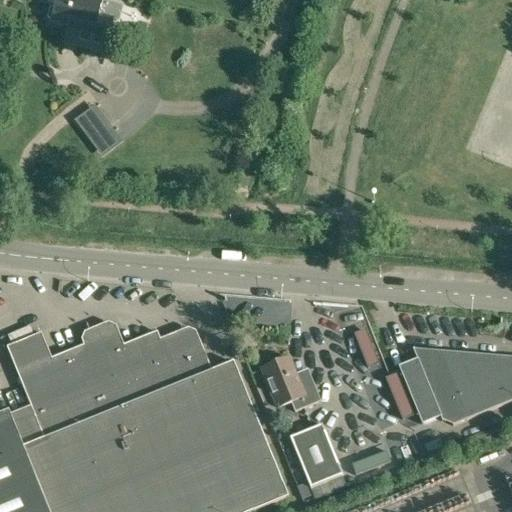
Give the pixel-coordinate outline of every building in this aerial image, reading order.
[(103,0),(55,0),(50,23),(68,27),(61,55),(103,65),(114,21),(116,22),(119,20),(121,8),(120,6),(103,2),(103,0)] [(113,131),(103,119),(84,133),(94,146),(113,131)] [(8,415),(47,511),(254,511),(288,498),(234,363),(212,372),(196,332),(188,329),(127,354),(116,326),(108,323),(85,333),(81,340),(84,346),(52,359),(42,334),(7,348),(30,406),(8,415)] [(511,402),(511,360),(414,350),(419,361),(398,368),(423,425),(440,418),(442,422),(456,427),(511,402)] [(295,413),(321,403),(312,380),(299,386),(289,360),(262,371),(278,409),(291,404),(295,413)] [(0,511),(47,511),(8,415),(0,418),(0,511)] [(331,494),(327,483),(342,476),(322,426),(290,439),(311,489),(315,501),(331,494)]
